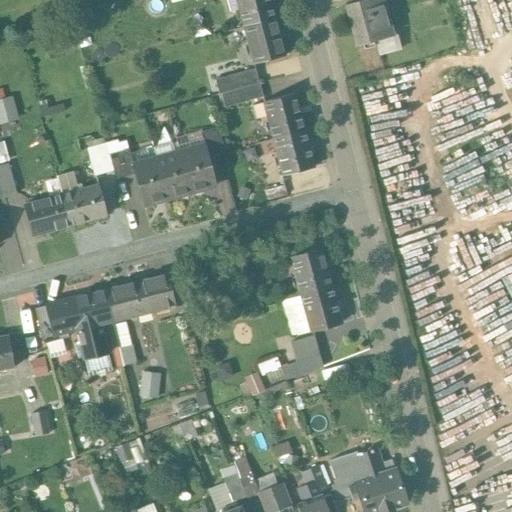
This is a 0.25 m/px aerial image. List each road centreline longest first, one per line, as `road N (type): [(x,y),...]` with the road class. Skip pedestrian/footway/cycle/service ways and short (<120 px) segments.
road 1 (residential): [(0,289),(351,190)]
road 2 (residential): [(351,190),(431,511)]
road 3 (residential): [(302,0),(351,190)]
